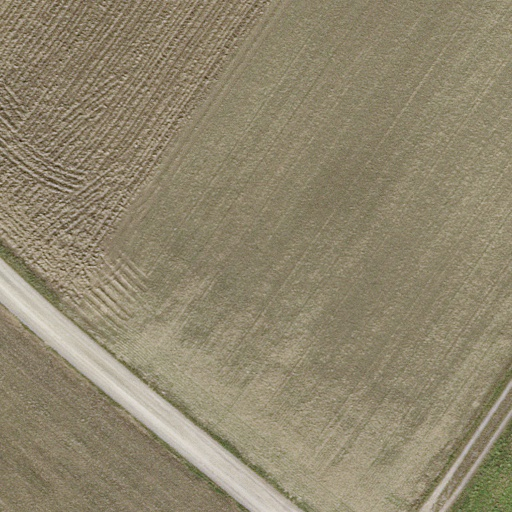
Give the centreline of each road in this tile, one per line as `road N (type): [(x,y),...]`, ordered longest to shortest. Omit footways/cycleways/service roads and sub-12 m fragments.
road 1 (track): [(0,280),(274,511)]
road 2 (track): [(434,511),(511,406)]
